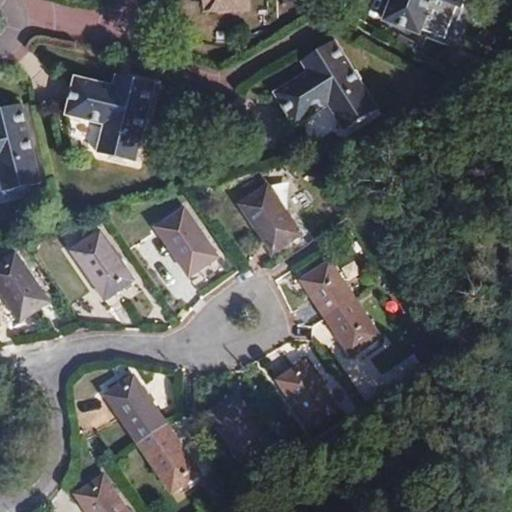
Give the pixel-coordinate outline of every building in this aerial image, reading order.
[(205,0),(206,11),(241,11),(240,0),(205,0)] [(248,11),(248,0),(240,0),(241,11),(248,11)] [(392,0),(384,21),(395,26),(420,35),(433,0),(442,0),(462,8),(465,0),(392,0)] [(352,70),(334,41),(323,48),(312,55),(319,65),(309,72),(275,93),(296,127),(330,105),(346,131),(378,111),(361,84),(362,78),(357,70),(352,70)] [(302,61),(309,72),(319,65),(312,55),(302,61)] [(117,76),(114,88),(127,91),(129,78),(117,76)] [(146,117),(154,84),(141,81),(129,78),(127,91),(114,88),(75,79),(67,116),(105,124),(98,154),(136,163),(143,132),(148,129),(150,120),(146,117)] [(40,184),(21,105),(12,107),(0,109),(0,176),(4,193),(40,184)] [(301,236),(267,187),(240,205),(275,255),(301,236)] [(157,228),(190,278),(218,259),(185,209),(157,228)] [(72,250),(106,300),(134,282),(100,232),(72,250)] [(149,237),(136,246),(175,299),(193,286),(185,275),(179,279),(149,237)] [(0,264),(0,290),(21,322),(49,303),(15,254),(0,264)] [(301,281),(353,358),(381,339),(329,262),(301,281)] [(433,341),(429,344),(435,353),(438,350),(433,341)] [(426,359),(435,353),(429,344),(420,350),(426,359)] [(414,354),(390,371),(400,386),(425,370),(414,354)] [(278,380),(311,430),(339,412),(306,362),(278,380)] [(106,395),(172,493),(200,474),(133,376),(106,395)] [(209,414),(242,464),(271,445),(237,395),(209,414)] [(127,511),(103,476),(76,495),(87,511),(127,511)]
